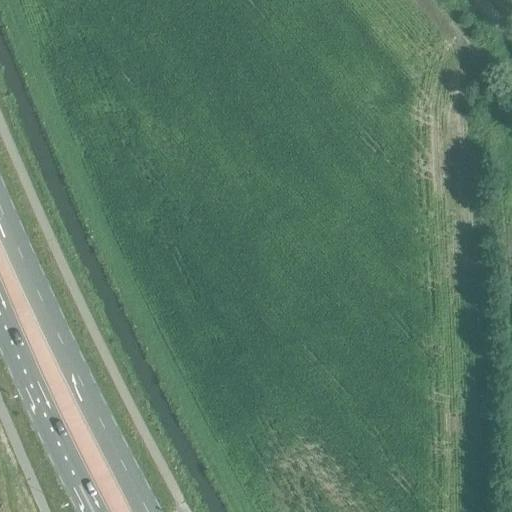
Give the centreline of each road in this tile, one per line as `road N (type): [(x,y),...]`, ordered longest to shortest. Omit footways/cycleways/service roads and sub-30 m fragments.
road 1 (primary): [(147,511),(43,305),(0,194)]
road 2 (primary): [(0,295),(100,511)]
